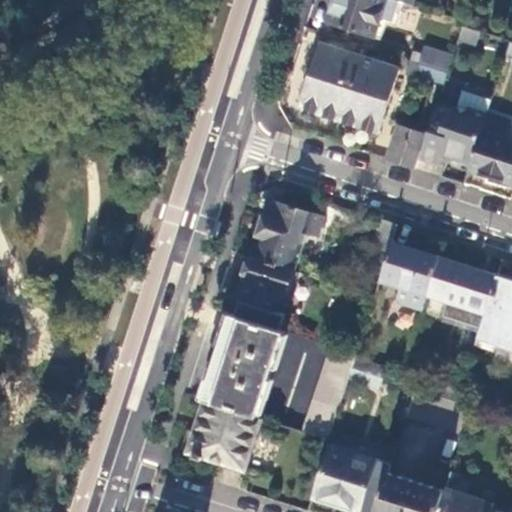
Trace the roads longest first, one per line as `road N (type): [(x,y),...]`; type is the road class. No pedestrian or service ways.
road 1 (residential): [(113,483),(221,135)]
road 2 (residential): [(511,229),(221,135)]
road 3 (residential): [(221,135),(265,0)]
